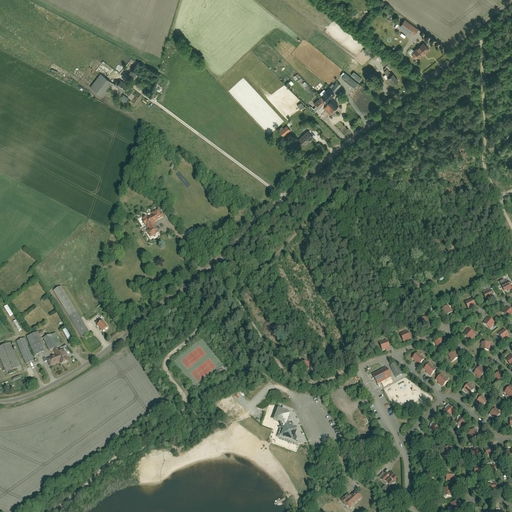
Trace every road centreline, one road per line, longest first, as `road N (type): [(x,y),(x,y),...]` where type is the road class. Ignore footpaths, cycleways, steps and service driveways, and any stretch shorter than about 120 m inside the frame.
road 1 (unclassified): [(0,401),(44,388),(107,349),(511,12)]
road 2 (track): [(51,511),(188,407),(165,360),(200,328)]
road 3 (unknown): [(132,81),(287,195)]
road 4 (track): [(352,370),(319,383),(296,380),(229,294)]
